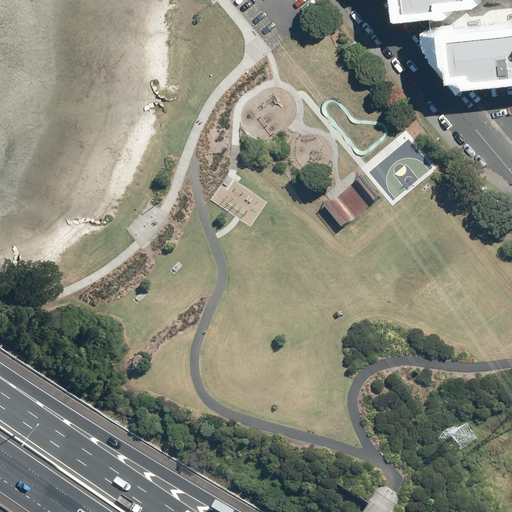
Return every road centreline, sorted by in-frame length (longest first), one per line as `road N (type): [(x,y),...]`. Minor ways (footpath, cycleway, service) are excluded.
road 1 (motorway): [(0,369),(231,511)]
road 2 (secondary): [(511,174),(364,0)]
road 3 (motorway): [(0,405),(156,511)]
